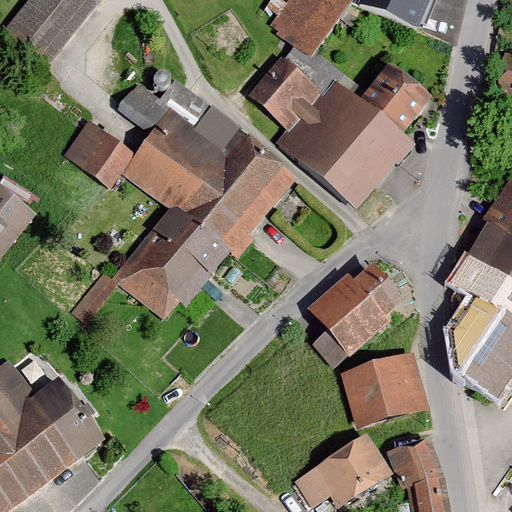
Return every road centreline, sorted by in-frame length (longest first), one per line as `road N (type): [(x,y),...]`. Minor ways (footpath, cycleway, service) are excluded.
road 1 (residential): [(438,209),(372,240),(321,280),(91,511)]
road 2 (residential): [(465,511),(438,335),(438,209)]
road 3 (residential): [(438,209),(481,0)]
